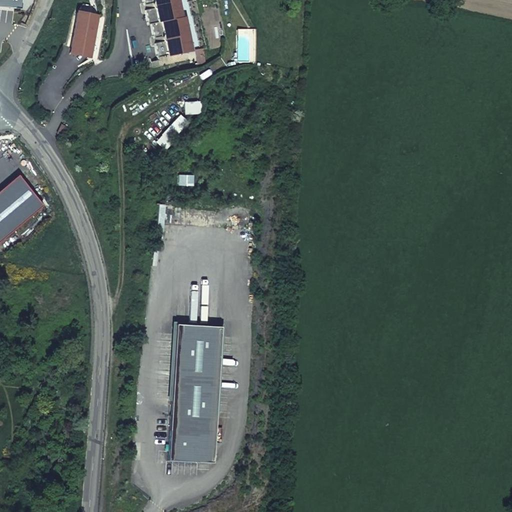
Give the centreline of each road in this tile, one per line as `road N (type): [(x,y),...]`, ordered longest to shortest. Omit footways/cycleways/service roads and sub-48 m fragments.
road 1 (track): [(191,64),(232,235),(276,301),(285,413),(274,459),(278,511)]
road 2 (residential): [(0,99),(70,189),(96,269),(101,359),(89,511)]
road 3 (unknown): [(39,142),(84,88),(117,64),(120,0)]
